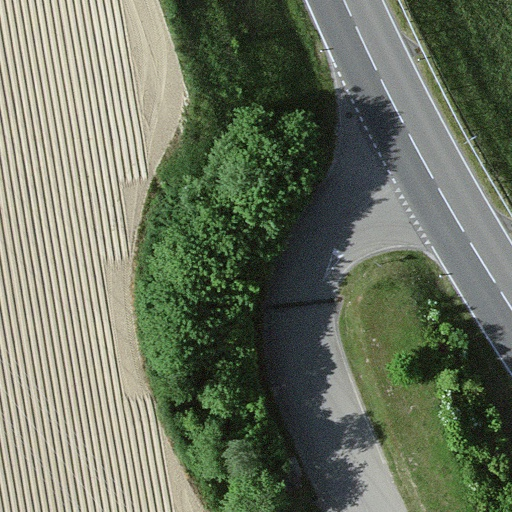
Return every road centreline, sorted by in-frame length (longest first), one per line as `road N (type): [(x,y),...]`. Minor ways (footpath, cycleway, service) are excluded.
road 1 (unclassified): [(427,168),(338,222),(304,283),(312,367),(370,511)]
road 2 (secondary): [(345,0),(427,168)]
road 3 (secondary): [(427,168),(511,312)]
